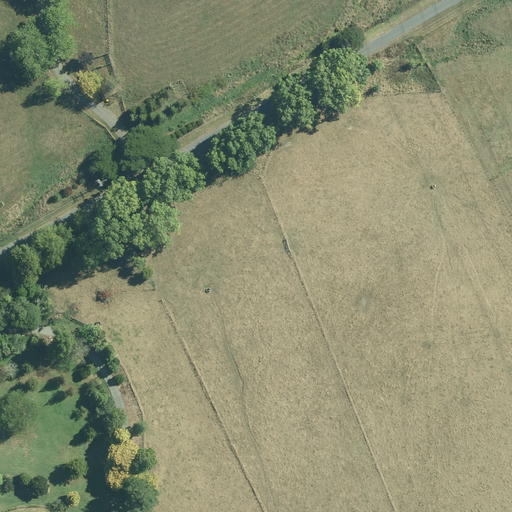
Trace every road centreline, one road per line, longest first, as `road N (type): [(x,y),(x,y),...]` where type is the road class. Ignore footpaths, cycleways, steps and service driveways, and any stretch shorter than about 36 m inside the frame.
road 1 (track): [(438,0),(0,253)]
road 2 (track): [(36,0),(39,35),(66,89),(101,112),(147,168)]
